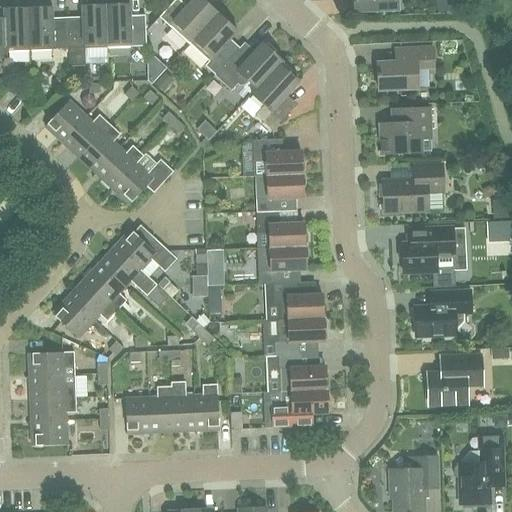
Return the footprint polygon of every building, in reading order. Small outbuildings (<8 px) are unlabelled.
[(218,13),(203,0),(193,0),(187,7),(179,0),(175,0),(159,18),(179,36),(183,32),(192,40),(189,43),(190,44),(218,13)] [(343,0),(344,1),(359,0),(372,0),(373,13),(400,12),(399,0),(343,0)] [(458,0),(436,0),(439,13),(461,9),(458,0)] [(134,19),(131,17),(130,3),(116,3),(116,6),(106,6),(108,48),(146,47),(145,19),(134,19)] [(96,6),(96,4),(82,4),(82,19),(80,22),(68,22),(69,50),(68,50),(69,67),(85,67),(84,49),(108,48),(106,6),(96,6)] [(55,23),(53,20),(52,6),(38,6),(38,9),(28,9),(30,51),(68,50),(69,50),(68,22),(55,23)] [(25,51),(30,51),(28,9),(18,9),(18,7),(4,7),(4,18),(4,22),(0,26),(0,25),(0,58),(3,58),(8,52),(25,51)] [(215,75),(235,53),(240,48),(230,39),(237,31),(218,13),(190,44),(209,62),(205,66),(215,75)] [(252,95),(282,62),(263,44),(246,63),(235,53),(215,75),(215,76),(231,91),(238,84),(242,88),(248,82),(256,89),(251,94),(252,95)] [(379,91),(418,89),(417,69),(433,68),(433,48),(396,50),(396,62),(377,63),(379,91)] [(147,82),(151,85),(167,69),(155,58),(147,58),(147,82)] [(272,131),(291,111),(280,102),(298,82),(280,65),(283,62),(282,62),(252,95),(264,106),(255,115),(272,131)] [(154,85),(163,93),(172,84),(163,75),(154,85)] [(16,88),(29,88),(30,77),(17,77),(16,88)] [(89,94),(100,94),(100,83),(89,84),(89,94)] [(132,101),(139,93),(132,87),(125,95),(132,101)] [(158,99),(150,91),(143,98),(151,106),(158,99)] [(63,143),(86,117),(69,101),(45,127),(63,143)] [(390,110),(390,124),(380,124),(381,154),(421,153),(421,142),(421,140),(420,133),(430,132),(429,108),(399,110),(390,110)] [(168,126),(170,127),(176,120),(169,113),(162,120),(168,126)] [(110,125),(99,115),(92,123),(86,117),(63,143),(79,159),(110,125)] [(176,120),(170,127),(174,130),(176,132),(178,134),(184,127),(176,120)] [(96,174),(120,148),(113,142),(120,135),(110,125),(79,159),(96,174)] [(174,130),(170,127),(168,126),(162,132),(170,139),(176,132),(174,130)] [(255,177),(267,177),(302,175),(302,174),(305,171),(305,163),(301,160),(301,152),(277,153),(276,140),(253,141),(255,177)] [(143,156),(133,146),(126,154),(120,148),(96,174),(112,189),(143,156)] [(148,174),(137,164),(144,156),(143,156),(112,189),(130,205),(146,187),(154,194),(173,172),(160,160),(148,174)] [(384,213),(428,211),(427,192),(443,191),(442,166),(414,167),(415,181),(383,182),(384,213)] [(256,213),(279,212),(278,199),(303,198),(303,190),(305,187),(305,179),(302,176),(302,175),(267,177),(268,199),(256,200),(256,213)] [(511,203),(500,203),(500,220),(511,219),(511,203)] [(211,210),(194,214),(196,223),(213,220),(211,210)] [(280,225),(279,212),(256,213),(257,234),(266,234),(269,237),(270,248),(305,247),(305,246),(308,243),(308,235),(304,232),(304,224),(280,225)] [(140,226),(134,233),(131,230),(114,248),(140,272),(151,260),(158,267),(165,273),(177,260),(173,256),(167,251),(140,226)] [(403,259),(403,273),(466,271),(464,228),(453,229),(453,228),(426,229),(427,243),(398,245),(399,259),(403,259)] [(259,285),(272,284),(282,284),(281,271),(306,270),(306,262),(308,259),(308,251),(305,248),(305,247),(270,248),(270,260),(267,263),(259,264),(259,285)] [(140,272),(114,248),(99,264),(125,288),(131,282),(147,296),(156,286),(140,272)] [(207,276),(207,273),(207,255),(196,255),(197,276),(207,276)] [(117,312),(127,301),(119,294),(125,288),(99,264),(83,281),(117,312)] [(107,322),(117,312),(83,281),(68,297),(94,321),(100,315),(107,322)] [(298,296),(297,283),(282,284),(272,284),(273,306),(279,305),(280,320),(279,320),(323,318),(323,317),(326,314),(326,306),(322,303),(322,295),(298,296)] [(221,287),(208,287),(208,303),(221,302),(221,287)] [(471,291),(443,292),(429,292),(429,307),(415,308),(416,338),(456,336),(456,331),(464,322),(464,314),(472,314),(471,291)] [(78,339),(94,321),(68,297),(52,315),(78,339)] [(203,315),(196,320),(203,328),(209,322),(203,315)] [(275,356),(278,356),(299,355),(298,343),(324,342),(324,333),(327,330),(326,322),(323,319),(323,318),(279,320),(280,343),(275,343),(275,356)] [(192,332),(200,339),(206,332),(198,325),(192,332)] [(206,332),(200,339),(208,346),(214,339),(206,332)] [(168,346),(178,346),(178,337),(167,337),(168,346)] [(135,348),(146,347),(146,338),(135,338),(135,348)] [(123,348),(116,342),(109,350),(116,356),(123,348)] [(508,349),(491,349),(491,359),(508,358),(508,349)] [(180,351),(170,352),(171,361),(180,361),(180,351)] [(30,378),(65,377),(64,368),(75,367),(74,352),(29,354),(30,378)] [(159,361),(171,361),(170,352),(159,352),(159,361)] [(141,362),(141,353),(131,353),(131,362),(141,362)] [(291,392),(326,390),(326,389),(329,385),(329,378),(326,375),(325,367),(301,368),(300,355),(299,355),(278,356),(278,369),(280,369),(281,392),(291,392)] [(481,356),(455,357),(439,358),(440,374),(428,375),(429,405),(467,403),(466,386),(482,386),(481,356)] [(97,375),(107,374),(106,364),(97,364),(97,375)] [(98,385),(107,385),(107,374),(97,375),(98,385)] [(76,399),(75,384),(75,376),(65,377),(30,378),(30,401),(76,399)] [(229,379),(230,394),(241,394),(241,378),(229,379)] [(186,396),(185,382),(171,383),(171,387),(173,432),(195,431),(194,396),(186,396)] [(195,431),(219,430),(217,385),(202,385),(203,396),(194,396),(195,431)] [(150,433),(173,432),(171,387),(157,387),(157,398),(149,398),(150,433)] [(273,428),(303,427),(303,414),(327,413),(327,405),(330,402),(329,395),(326,392),(326,390),(291,392),(281,392),(281,407),(272,407),(273,428)] [(127,434),(150,433),(149,398),(125,399),(127,434)] [(31,423),(66,422),(66,413),(76,413),(76,399),(30,401),(31,423)] [(100,420),(109,420),(108,409),(99,410),(100,420)] [(233,430),(247,430),(246,413),(232,414),(233,430)] [(494,415),(494,428),(506,428),(506,414),(494,415)] [(101,431),(109,431),(109,420),(100,420),(101,431)] [(32,446),(67,445),(66,422),(31,423),(32,446)] [(459,466),(455,466),(453,469),(453,477),(456,479),(459,479),(460,505),(490,504),(489,475),(504,475),(502,437),(477,437),(477,451),(469,452),(460,461),(460,465),(459,465),(459,466)] [(425,511),(424,489),(438,488),(437,458),(418,458),(418,470),(389,471),(390,499),(393,499),(393,511),(425,511)]
